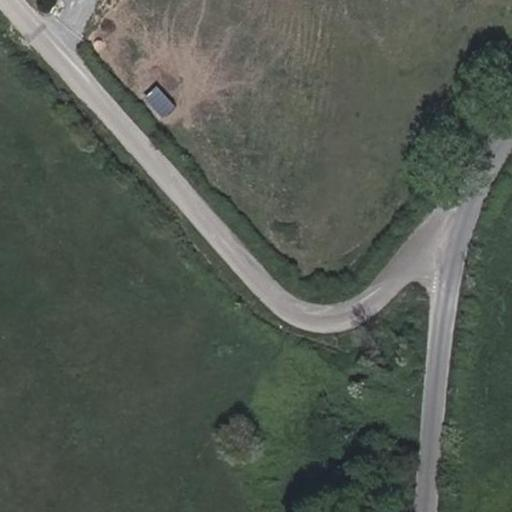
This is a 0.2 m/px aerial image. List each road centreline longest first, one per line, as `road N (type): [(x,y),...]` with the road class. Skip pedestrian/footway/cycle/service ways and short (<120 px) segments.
road 1 (residential): [(454,249),(411,265),(362,310),(339,320),(284,307),(4,0)]
road 2 (unclassified): [(428,511),(454,249)]
road 3 (unclassified): [(454,249),(511,122)]
